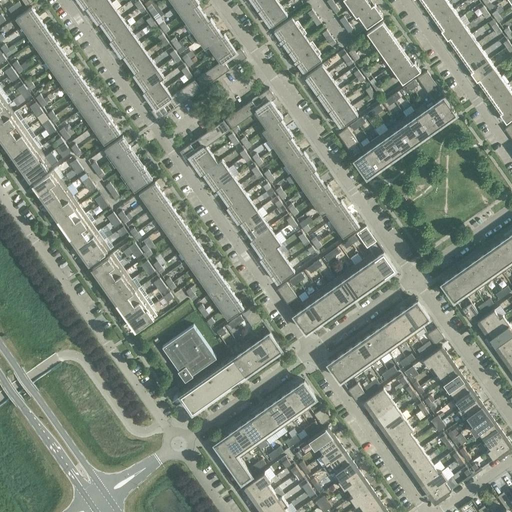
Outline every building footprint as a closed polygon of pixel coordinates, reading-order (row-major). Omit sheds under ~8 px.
[(111,1),(110,0),(95,0),(86,7),(88,6),(92,12),(93,11),(94,13),(111,1)] [(184,0),(176,6),(181,14),(199,2),(197,0),(184,0)] [(271,0),(254,0),(255,0),(256,1),(255,2),(260,8),(271,0)] [(282,6),(277,0),(271,0),(260,8),(265,15),(266,14),(267,16),(266,17),(282,6)] [(360,0),(350,7),(357,17),(359,15),(367,27),(383,16),(375,4),(372,0),(360,0)] [(448,0),(431,0),(427,3),(433,12),(448,0)] [(454,9),(448,0),(433,12),(438,20),(454,9)] [(19,1),(14,5),(18,11),(24,7),(19,1)] [(117,10),(111,1),(94,13),(94,14),(95,13),(96,15),(95,16),(99,22),(117,10)] [(199,2),(181,14),(187,23),(202,12),(201,10),(202,10),(197,4),(199,2)] [(18,11),(14,5),(8,9),(13,15),(18,11)] [(32,7),(32,6),(16,17),(22,26),(38,15),(34,8),(33,9),(31,8),(32,7)] [(288,14),(282,6),(266,17),(267,16),(268,18),(267,19),(272,25),(288,14)] [(460,17),(454,9),(438,20),(444,28),(442,30),(460,17)] [(123,18),(117,10),(99,22),(100,23),(102,21),(106,27),(107,27),(108,28),(108,29),(123,18)] [(202,12),(187,23),(193,31),(211,19),(211,18),(209,20),(204,13),(203,14),(202,12)] [(43,22),(38,15),(22,26),(28,34),(44,23),(43,24),(42,22),(43,22)] [(300,27),(292,16),(274,29),(275,30),(276,29),(282,37),(281,38),(281,39),(282,38),(282,40),(283,41),(283,42),(285,41),(290,49),(289,50),(307,37),(300,27)] [(466,25),(460,17),(442,30),(445,34),(444,35),(445,36),(446,35),(448,38),(466,25)] [(129,26),(123,18),(108,29),(110,30),(109,31),(113,37),(111,38),(111,39),(129,26)] [(216,25),(211,19),(193,31),(199,39),(216,27),(215,26),(216,25)] [(389,30),(383,21),(367,32),(373,41),(389,30)] [(44,23),(28,34),(34,43),(50,32),(45,25),(44,26),(43,24),(44,23)] [(472,34),(466,25),(448,38),(448,39),(450,37),(456,45),(472,34)] [(135,35),(129,26),(111,39),(116,45),(117,45),(118,46),(118,47),(135,35)] [(216,28),(216,27),(199,39),(205,48),(225,34),(224,33),(222,35),(218,29),(217,29),(216,28)] [(395,38),(389,30),(373,41),(379,49),(395,38)] [(54,38),(50,32),(34,43),(40,51),(56,40),(55,41),(53,39),(54,38)] [(229,40),(225,34),(205,48),(209,45),(215,53),(230,43),(230,42),(229,43),(228,41),(229,40)] [(478,42),(472,34),(456,45),(462,53),(478,42)] [(141,43),(135,35),(118,47),(119,48),(118,49),(123,56),(141,43)] [(314,48),(307,37),(289,50),(290,50),(291,50),(296,58),(295,58),(296,59),(297,60),(298,61),(298,62),(299,62),(305,70),(304,71),(322,59),(314,48)] [(401,46),(395,38),(379,49),(385,57),(401,46)] [(56,40),(40,51),(46,59),(62,48),(57,42),(56,43),(55,41),(56,40)] [(484,51),(478,42),(462,53),(468,62),(484,51)] [(147,51),(141,43),(123,56),(125,55),(130,61),(131,60),(132,62),(131,62),(132,62),(147,51)] [(230,43),(215,53),(220,61),(221,62),(236,51),(236,50),(232,44),(231,45),(230,43)] [(14,45),(9,48),(13,54),(18,50),(14,45)] [(407,55),(401,46),(385,57),(391,66),(407,55)] [(247,56),(241,47),(236,50),(236,51),(221,62),(220,61),(202,75),(197,78),(204,87),(230,68),(226,62),(233,57),(237,63),(237,64),(247,56)] [(66,55),(62,48),(46,59),(52,68),(68,57),(67,56),(66,57),(65,56),(66,55)] [(152,60),(147,51),(132,62),(133,64),(132,64),(136,70),(134,72),(135,72),(152,60)] [(489,59),(484,51),(468,62),(473,70),(471,71),(471,72),(489,59)] [(412,63),(407,55),(391,66),(397,74),(415,61),(412,63)] [(68,57),(52,68),(58,76),(73,65),(69,58),(68,59),(67,58),(68,57)] [(495,67),(489,59),(471,72),(475,76),(474,77),(474,78),(475,77),(477,80),(495,67)] [(158,68),(152,60),(135,72),(139,79),(140,78),(141,80),(158,68)] [(417,64),(415,61),(397,74),(403,83),(421,70),(418,65),(419,65),(418,64),(417,64)] [(329,72),(323,64),(307,75),(312,82),(313,81),(314,83),(313,83),(329,72)] [(78,72),(73,65),(58,76),(63,84),(79,73),(78,74),(77,72),(78,72)] [(15,71),(11,66),(5,71),(9,76),(15,71)] [(501,76),(495,67),(477,80),(480,79),(485,87),(501,76)] [(164,76),(158,68),(141,80),(142,80),(143,82),(142,82),(146,89),(144,90),(145,90),(164,76)] [(438,85),(427,70),(418,77),(428,92),(438,85)] [(19,77),(15,71),(9,76),(13,81),(19,77)] [(335,81),(329,72),(313,83),(313,84),(314,83),(315,84),(314,85),(319,92),(335,81)] [(79,74),(79,73),(63,84),(69,93),(85,82),(81,75),(80,76),(78,74),(79,74)] [(164,77),(164,76),(145,90),(149,97),(150,96),(151,98),(166,87),(161,79),(164,77)] [(507,84),(501,76),(485,87),(491,95),(507,84)] [(202,89),(195,79),(172,95),(172,96),(156,107),(151,110),(158,119),(168,112),(168,111),(168,112),(164,106),(171,101),(175,107),(202,89)] [(419,84),(415,79),(409,83),(413,88),(419,84)] [(340,89),(335,81),(319,92),(323,98),(324,98),(325,99),(325,100),(340,89)] [(90,88),(85,82),(69,93),(75,101),(91,90),(90,91),(89,89),(90,88)] [(413,88),(409,83),(403,87),(407,93),(413,88)] [(27,89),(24,84),(17,88),(21,94),(27,89)] [(511,92),(511,90),(507,84),(491,95),(497,103),(511,92)] [(172,96),(172,95),(166,87),(151,98),(153,100),(152,100),(156,107),(172,96)] [(276,97),(269,87),(259,95),(260,95),(264,101),(256,106),(252,100),(253,100),(252,100),(226,118),(233,128),(236,125),(256,111),(255,111),(271,100),(276,97)] [(31,95),(27,89),(21,94),(25,99),(31,95)] [(346,97),(340,89),(325,100),(326,100),(327,101),(326,102),(330,108),(346,97)] [(91,90),(75,101),(81,109),(97,98),(92,92),(91,93),(90,91),(91,90)] [(401,97),(398,91),(392,96),(395,101),(401,97)] [(12,101),(5,92),(0,95),(0,108),(8,103),(9,103),(12,101)] [(511,105),(511,92),(497,103),(503,111),(500,113),(501,113),(511,105)] [(395,101),(392,96),(386,100),(389,105),(395,101)] [(445,96),(436,102),(448,119),(457,112),(445,96)] [(352,106),(346,97),(330,108),(335,115),(336,114),(337,116),(336,117),(352,106)] [(101,105),(97,98),(81,109),(87,118),(103,107),(102,107),(100,106),(101,105)] [(255,111),(256,111),(261,119),(276,109),(276,108),(276,109),(275,107),(276,106),(271,100),(255,111)] [(40,107),(36,102),(30,106),(34,111),(40,107)] [(448,119),(436,102),(428,108),(424,103),(424,104),(439,125),(448,119)] [(8,103),(0,108),(0,121),(15,111),(14,111),(9,103),(8,103)] [(384,109),(380,104),(374,108),(378,113),(384,109)] [(439,125),(424,104),(415,110),(430,131),(439,125)] [(511,118),(511,105),(501,113),(504,118),(503,118),(504,119),(507,122),(511,118)] [(358,114),(352,106),(336,117),(337,116),(339,118),(338,119),(342,125),(358,114)] [(44,112),(40,107),(34,111),(37,117),(44,112)] [(103,107),(87,118),(93,126),(109,115),(104,108),(103,109),(102,108),(103,107)] [(378,113),(374,108),(368,112),(372,117),(378,113)] [(17,109),(14,111),(15,111),(0,121),(0,133),(1,134),(24,118),(17,109)] [(276,109),(261,119),(267,127),(263,130),(283,116),(278,110),(277,111),(276,109)] [(430,131),(415,110),(406,116),(421,137),(430,131)] [(113,122),(109,115),(93,126),(99,135),(114,123),(113,124),(112,122),(113,122)] [(283,117),(283,116),(263,130),(269,139),(286,127),(284,125),(286,124),(281,118),(283,117)] [(366,122),(362,116),(356,120),(360,126),(366,122)] [(421,137),(406,116),(397,122),(412,144),(421,137)] [(30,127),(24,118),(1,134),(7,143),(30,127)] [(52,124),(49,119),(42,124),(46,129),(52,124)] [(230,129),(223,120),(197,138),(197,139),(198,139),(202,144),(194,150),(190,144),(191,144),(190,143),(180,150),(187,160),(191,157),(191,156),(207,145),(230,129)] [(360,126),(356,120),(350,125),(354,130),(360,126)] [(412,144),(397,122),(388,128),(403,150),(412,144)] [(115,124),(114,123),(99,135),(105,143),(121,132),(116,125),(115,126),(114,124),(115,124)] [(56,130),(52,124),(46,129),(50,134),(56,130)] [(36,136),(30,127),(7,143),(13,152),(36,136)] [(286,127),(269,139),(275,147),(293,135),(288,128),(287,129),(286,127)] [(358,141),(348,127),(338,133),(349,148),(358,141)] [(403,150),(388,128),(380,135),(395,156),(403,150)] [(293,135),(275,147),(281,155),(296,145),(295,145),(294,143),(295,142),(291,136),(293,135)] [(395,156),(380,135),(371,141),(386,162),(395,156)] [(43,145),(36,136),(13,152),(19,161),(39,147),(40,147),(43,145)] [(124,136),(123,136),(105,148),(113,159),(120,169),(138,157),(138,156),(137,157),(131,149),(132,148),(131,148),(130,147),(130,145),(129,144),(128,145),(122,137),(124,136)] [(65,142),(61,137),(55,141),(58,147),(65,142)] [(386,162),(371,141),(362,147),(365,152),(377,168),(386,162)] [(69,148),(65,142),(58,147),(62,152),(69,148)] [(191,156),(191,157),(196,163),(197,162),(198,164),(197,164),(198,164),(213,153),(207,145),(191,156)] [(296,145),(281,155),(287,164),(304,151),(302,152),(298,146),(297,147),(296,145)] [(39,147),(19,161),(26,170),(46,156),(40,147),(39,147)] [(309,158),(304,151),(287,164),(292,172),(310,160),(309,160),(308,158),(309,158)] [(365,152),(356,158),(368,175),(377,168),(365,152)] [(218,161),(213,153),(198,164),(199,166),(198,166),(203,173),(222,159),(218,161)] [(52,165),(46,156),(26,170),(32,179),(52,165)] [(138,157),(120,169),(127,180),(135,190),(153,178),(152,177),(151,178),(146,170),(147,169),(146,168),(145,167),(144,166),(144,165),(143,166),(137,158),(138,157)] [(80,164),(76,159),(70,163),(74,168),(80,164)] [(228,167),(222,159),(203,173),(205,172),(209,178),(210,177),(211,179),(228,167)] [(310,160),(292,172),(298,180),(316,168),(312,161),(311,162),(309,160),(310,160)] [(84,169),(80,164),(74,168),(78,174),(84,169)] [(64,176),(58,166),(34,182),(41,192),(61,177),(61,178),(64,176)] [(234,176),(228,167),(211,179),(211,180),(212,179),(213,181),(212,182),(216,188),(234,176)] [(316,168),(298,180),(304,189),(319,178),(318,177),(319,176),(314,170),(316,168)] [(92,182),(89,176),(82,181),(86,186),(92,182)] [(240,184),(234,176),(216,188),(217,189),(219,187),(223,193),(224,193),(225,194),(225,195),(240,184)] [(61,177),(41,192),(47,200),(67,186),(61,178),(61,177)] [(319,178),(304,189),(310,197),(328,185),(328,184),(326,186),(321,179),(320,180),(319,179),(319,178)] [(160,188),(155,181),(140,193),(146,201),(161,190),(160,191),(159,189),(160,188)] [(96,187),(92,182),(86,186),(90,191),(96,187)] [(246,192),(240,184),(225,195),(227,196),(226,197),(230,203),(228,205),(246,192)] [(332,191),(328,185),(310,197),(316,205),(333,193),(331,192),(332,191)] [(74,195),(67,186),(47,200),(53,209),(74,195)] [(162,190),(161,190),(146,201),(152,210),(167,198),(163,192),(162,193),(161,191),(162,190)] [(252,201),(246,192),(228,205),(233,211),(234,211),(235,212),(235,213),(252,201)] [(333,194),(333,193),(316,205),(322,214),(342,200),(341,200),(339,201),(335,195),(334,195),(333,194)] [(105,199),(101,194),(95,198),(99,204),(105,199)] [(80,204),(74,195),(53,209),(60,218),(80,204)] [(172,205),(167,198),(152,210),(157,218),(173,207),(172,207),(171,206),(172,205)] [(109,205),(105,199),(99,204),(102,209),(109,205)] [(346,206),(342,200),(322,214),(326,211),(332,219),(347,209),(346,209),(345,207),(346,206)] [(258,209),(252,201),(235,213),(236,214),(235,215),(240,222),(258,209)] [(86,212),(80,204),(60,218),(66,227),(86,213),(86,212)] [(173,207),(157,218),(163,226),(179,215),(174,209),(173,209),(172,208),(173,207)] [(264,217),(258,209),(240,222),(242,221),(247,227),(248,226),(249,228),(248,228),(264,217)] [(347,209),(332,219),(338,228),(353,217),(349,210),(348,211),(347,209)] [(89,210),(86,212),(86,213),(66,227),(72,236),(92,221),(92,222),(95,220),(89,210)] [(117,217),(114,212),(107,216),(111,221),(117,217)] [(184,222),(179,215),(163,226),(169,235),(185,223),(184,224),(183,222),(184,222)] [(121,222),(117,217),(111,221),(115,227),(121,222)] [(269,226),(264,217),(248,228),(249,228),(250,230),(249,230),(253,237),(251,238),(252,238),(269,226)] [(358,223),(353,217),(338,228),(344,236),(359,225),(358,225),(357,224),(358,223)] [(92,221),(72,236),(78,244),(98,230),(92,222),(92,221)] [(185,224),(185,223),(169,235),(175,243),(191,232),(186,225),(185,226),(184,224),(185,224)] [(127,231),(124,226),(117,230),(121,236),(127,231)] [(275,234),(269,226),(252,238),(256,245),(257,244),(258,246),(275,234)] [(377,240),(366,226),(357,232),(367,247),(377,240)] [(101,228),(98,230),(78,244),(84,253),(108,237),(101,228)] [(195,238),(191,232),(175,243),(181,251),(197,240),(196,241),(194,239),(195,238)] [(281,242),(275,234),(258,246),(259,246),(260,248),(259,248),(263,255),(261,256),(281,242)] [(358,239),(354,234),(348,238),(352,243),(358,239)] [(114,246),(108,237),(84,253),(91,262),(114,246)] [(352,243),(348,238),(342,243),(346,247),(352,243)] [(511,265),(511,247),(505,238),(497,244),(511,266),(511,265)] [(197,240),(181,251),(187,260),(203,248),(198,242),(197,243),(196,241),(197,240)] [(139,248),(135,242),(129,247),(133,252),(139,248)] [(281,243),(281,242),(261,256),(266,263),(267,262),(268,264),(283,254),(278,246),(281,243)] [(511,266),(497,244),(488,251),(503,272),(511,266)] [(340,252),(337,247),(331,251),(334,256),(340,252)] [(143,253),(139,248),(133,252),(136,257),(143,253)] [(207,255),(203,248),(187,260),(193,268),(208,257),(207,257),(206,256),(207,255)] [(123,259),(117,250),(93,266),(100,275),(120,261),(123,259)] [(334,256),(331,251),(325,255),(328,260),(334,256)] [(384,251),(375,257),(387,274),(396,267),(384,251)] [(503,272),(488,251),(479,257),(494,278),(503,272)] [(372,252),(363,259),(378,280),(387,274),(375,257),(372,252)] [(289,262),(283,254),(268,264),(270,266),(269,266),(273,273),(289,262)] [(209,257),(208,257),(193,268),(199,276),(214,265),(210,259),(209,259),(208,258),(209,257)] [(494,278),(479,257),(470,263),(485,284),(494,278)] [(322,264),(319,259),(313,263),(317,268),(322,264)] [(378,280),(363,259),(354,265),(369,286),(378,280)] [(151,265),(148,260),(141,264),(145,270),(151,265)] [(120,261),(100,275),(106,284),(126,270),(120,261)] [(295,271),(289,262),(273,273),(278,280),(279,279),(280,280),(279,281),(280,282),(295,271)] [(317,268),(313,263),(307,268),(311,272),(317,268)] [(485,284),(470,263),(461,269),(476,291),(485,284)] [(155,271),(151,265),(145,270),(149,275),(155,271)] [(219,272),(214,265),(199,276),(204,285),(220,273),(219,274),(218,272),(219,272)] [(369,286),(354,265),(345,271),(360,293),(369,286)] [(476,291),(461,269),(452,276),(464,292),(467,297),(476,291)] [(132,278),(126,270),(106,284),(112,293),(132,279),(132,278)] [(360,293),(345,271),(336,277),(351,299),(360,293)] [(305,276),(301,272),(295,276),(299,281),(305,276)] [(220,274),(220,273),(204,285),(210,293),(226,282),(221,275),(220,276),(219,274),(220,274)] [(135,276),(132,278),(132,279),(112,293),(118,302),(142,285),(135,276)] [(299,281),(295,276),(289,280),(293,285),(299,281)] [(464,292),(452,276),(443,282),(455,299),(464,292)] [(351,299),(336,277),(327,284),(343,305),(351,299)] [(164,283),(160,278),(154,282),(157,287),(164,283)] [(231,288),(226,282),(210,293),(216,301),(232,290),(231,291),(230,289),(231,288)] [(297,296),(287,282),(277,288),(288,303),(297,296)] [(168,288),(164,283),(157,287),(161,293),(168,288)] [(343,305),(327,284),(319,290),(334,311),(343,305)] [(148,294),(142,285),(118,302),(125,310),(148,294)] [(508,286),(502,290),(505,294),(511,290),(508,286)] [(232,290),(216,301),(222,310),(238,298),(233,292),(232,293),(231,291),(232,290)] [(334,311),(319,290),(310,296),(325,317),(334,311)] [(505,294),(502,290),(496,294),(499,299),(505,294)] [(174,297),(170,292),(164,296),(168,302),(174,297)] [(154,303),(148,294),(125,310),(131,319),(151,305),(154,303)] [(325,317),(310,296),(301,303),(304,307),(316,324),(325,317)] [(242,305),(238,298),(222,310),(228,318),(244,307),(243,307),(241,306),(242,305)] [(490,298),(484,302),(488,307),(494,303),(490,298)] [(430,316),(418,300),(409,306),(421,322),(430,316)] [(472,302),(462,309),(470,320),(479,313),(472,302)] [(488,307),(484,302),(478,306),(482,311),(488,307)] [(151,305),(131,319),(137,328),(157,314),(151,305)] [(263,321),(253,306),(243,313),(254,327),(263,321)] [(421,322),(409,306),(400,312),(415,334),(425,327),(421,322)] [(304,307),(295,314),(307,330),(316,324),(304,307)] [(495,308),(478,319),(479,320),(484,328),(500,316),(495,309),(495,308)] [(415,334),(400,312),(392,318),(407,340),(415,334)] [(244,320),(241,314),(235,319),(238,324),(244,320)] [(503,314),(500,316),(484,328),(490,336),(509,323),(503,314)] [(407,340),(392,318),(383,325),(398,346),(407,340)] [(238,324),(235,319),(229,323),(233,328),(238,324)] [(511,333),(511,327),(509,323),(490,336),(496,345),(511,333)] [(178,370),(186,380),(194,375),(193,374),(217,357),(194,324),(163,346),(179,369),(178,370)] [(398,346),(383,325),(374,331),(389,352),(398,346)] [(445,337),(437,326),(428,333),(435,344),(445,337)] [(227,332),(223,327),(217,331),(221,336),(227,332)] [(282,348),(271,331),(261,338),(273,354),(282,348)] [(389,352),(374,331),(365,337),(380,358),(389,352)] [(511,333),(496,345),(502,353),(511,346),(511,333)] [(380,358),(365,337),(356,343),(371,365),(380,358)] [(261,338),(253,344),(264,360),(273,354),(261,338)] [(240,345),(242,349),(243,350),(244,350),(255,366),(264,360),(253,344),(250,339),(240,345)] [(430,341),(424,345),(427,350),(433,346),(430,341)] [(371,365),(356,343),(347,350),(362,371),(371,365)] [(427,350),(424,345),(418,349),(421,354),(427,350)] [(443,346),(442,345),(422,359),(423,359),(429,367),(448,354),(442,346),(443,346)] [(511,357),(511,346),(502,353),(508,361),(511,357)] [(243,350),(242,349),(234,355),(247,373),(255,366),(244,350),(243,350)] [(362,371),(347,350),(339,356),(350,372),(353,377),(362,371)] [(412,353),(406,358),(409,362),(415,358),(412,353)] [(234,354),(216,367),(180,392),(193,410),(247,373),(234,355),(234,354)] [(454,362),(448,354),(429,367),(435,375),(438,373),(454,362)] [(350,372),(339,356),(329,362),(341,379),(350,372)] [(409,362),(406,358),(400,362),(403,367),(409,362)] [(459,371),(454,362),(438,373),(444,382),(459,371)] [(394,366),(388,370),(392,375),(398,371),(394,366)] [(392,375),(388,370),(382,374),(386,379),(392,375)] [(465,379),(459,371),(444,382),(449,390),(465,379)] [(377,378),(371,382),(374,387),(380,383),(377,378)] [(471,387),(465,379),(449,390),(455,398),(471,387)] [(316,396),(305,380),(296,386),(307,403),(308,402),(316,396)] [(358,382),(348,389),(356,400),(366,393),(358,382)] [(374,387),(371,382),(365,387),(368,391),(374,387)] [(307,403),(296,386),(287,392),(302,414),(311,407),(308,402),(307,403)] [(384,387),(384,386),(364,400),(365,401),(365,400),(371,408),(389,395),(384,387)] [(477,396),(471,387),(455,398),(461,407),(477,396)] [(302,414),(287,392),(278,398),(293,420),(302,414)] [(177,401),(182,398),(178,393),(174,396),(177,401)] [(395,403),(389,395),(371,408),(377,416),(395,403)] [(483,404),(477,396),(461,407),(458,409),(464,417),(467,415),(483,404)] [(293,420),(278,398),(269,405),(284,426),(293,420)] [(401,412),(395,403),(377,416),(382,425),(401,412)] [(489,412),(483,404),(467,415),(473,423),(489,412)] [(284,426),(269,405),(260,411),(275,432),(284,426)] [(331,417),(324,407),(314,413),(322,424),(331,417)] [(275,432),(260,411),(251,417),(266,439),(275,432)] [(407,420),(401,412),(382,425),(388,433),(407,420)] [(495,421),(489,412),(473,423),(470,425),(476,434),(479,432),(495,421)] [(266,439),(251,417),(243,423),(258,445),(266,439)] [(413,428),(407,420),(388,433),(394,441),(410,430),(413,428)] [(316,421),(310,425),(313,430),(319,426),(316,421)] [(501,429),(495,421),(479,432),(485,440),(501,429)] [(258,445),(243,423),(234,430),(249,451),(258,445)] [(313,430),(310,425),(304,429),(307,434),(313,430)] [(329,426),(328,425),(309,439),(315,448),(318,445),(334,434),(328,426),(329,426)] [(506,437),(501,429),(485,440),(491,448),(506,437)] [(249,451),(234,430),(225,436),(237,452),(240,457),(249,451)] [(416,439),(410,430),(394,441),(400,450),(416,439)] [(298,433),(292,438),(296,442),(302,438),(298,433)] [(340,442),(334,434),(318,445),(324,453),(340,442)] [(237,452),(225,436),(216,442),(227,459),(230,457),(236,464),(233,466),(242,480),(252,473),(240,457),(237,452)] [(511,446),(511,445),(506,437),(491,448),(488,450),(493,459),(511,446)] [(296,442),(292,438),(286,442),(290,447),(296,442)] [(422,447),(416,439),(400,450),(406,458),(422,447)] [(346,451),(340,442),(324,453),(321,455),(327,464),(330,462),(346,451)] [(281,446),(275,450),(278,455),(284,451),(281,446)] [(428,455),(422,447),(406,458),(412,466),(428,455)] [(278,455),(275,450),(269,454),(272,459),(278,455)] [(352,459),(346,451),(330,462),(336,470),(352,459)] [(433,464),(428,455),(412,466),(418,475),(433,464)] [(263,458),(257,463),(260,467),(266,463),(263,458)] [(291,464),(288,459),(283,462),(286,468),(291,464)] [(357,467),(352,459),(336,470),(341,478),(357,467)] [(260,467),(257,463),(251,467),(254,472),(260,467)] [(439,472),(433,464),(418,475),(424,483),(439,472)] [(300,471),(296,465),(291,469),(295,474),(300,471)] [(364,476),(357,467),(341,478),(338,480),(345,489),(348,487),(364,476)] [(265,470),(246,483),(246,484),(247,484),(252,492),(268,481),(271,479),(265,470)] [(442,470),(439,472),(424,483),(429,491),(445,480),(448,478),(442,470)] [(303,476),(300,471),(295,474),(298,480),(303,476)] [(369,484),(364,476),(348,487),(353,495),(369,484)] [(451,489),(445,480),(429,491),(436,500),(452,489),(451,488),(451,489)] [(274,489),(268,481),(252,492),(258,500),(274,489)] [(311,487),(308,482),(303,485),(306,491),(311,487)] [(375,493),(369,484),(353,495),(350,497),(357,506),(359,504),(375,493)] [(315,493),(311,487),(306,491),(310,496),(315,493)] [(280,497),(274,489),(258,500),(264,508),(280,497)] [(506,508),(507,509),(511,506),(511,503),(504,492),(498,496),(506,508)] [(381,500),(375,493),(359,504),(365,511),(381,500)] [(282,495),(280,497),(264,508),(266,511),(276,511),(285,506),(288,504),(282,495)] [(325,503),(321,497),(316,501),(320,506),(325,503)] [(382,511),(387,509),(381,500),(365,511),(364,511),(382,511)] [(329,508),(325,503),(320,506),(324,511),(329,508)]
